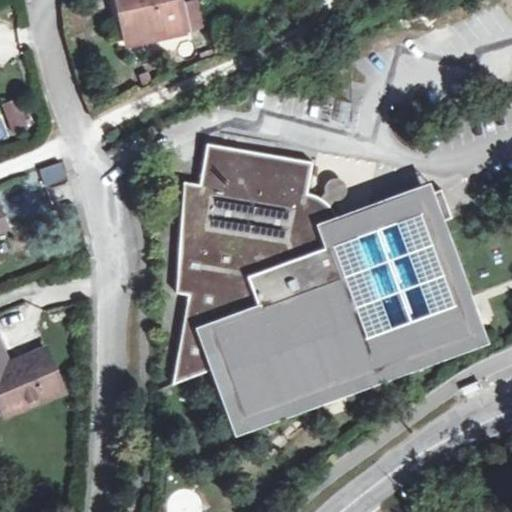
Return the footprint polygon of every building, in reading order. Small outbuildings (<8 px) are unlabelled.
[(117,0),(124,31),(141,27),(144,37),(165,33),(166,38),(189,33),(183,3),(178,4),(177,0),(117,0)] [(141,27),(124,31),(126,42),(127,46),(166,38),(165,33),(144,37),(141,27)] [(17,97),(2,103),(13,131),(27,125),(17,97)] [(318,165),(212,146),(205,187),(190,184),(175,269),(187,272),(172,360),(214,364),(231,365),(249,416),(475,335),(436,227),(451,222),(458,220),(447,191),(441,194),(425,199),(422,192),(342,221),(339,215),(335,209),(339,204),(331,196),(326,201),(320,198),(313,196),(318,165)] [(422,192),(425,199),(441,194),(439,186),(422,192)] [(337,188),(331,196),(339,204),(346,196),(337,188)] [(490,332),(451,222),(436,227),(475,335),(490,332)] [(482,350),(475,335),(249,416),(255,430),(482,350)] [(0,404),(5,416),(64,391),(46,348),(7,365),(0,348),(0,404)] [(231,365),(214,364),(235,421),(249,416),(231,365)]
